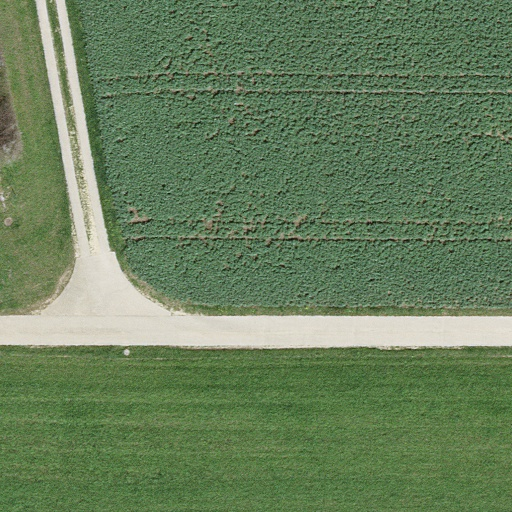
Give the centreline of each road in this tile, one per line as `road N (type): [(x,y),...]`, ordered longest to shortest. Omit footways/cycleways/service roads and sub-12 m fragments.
road 1 (track): [(0,329),(511,335)]
road 2 (track): [(106,330),(50,0)]
